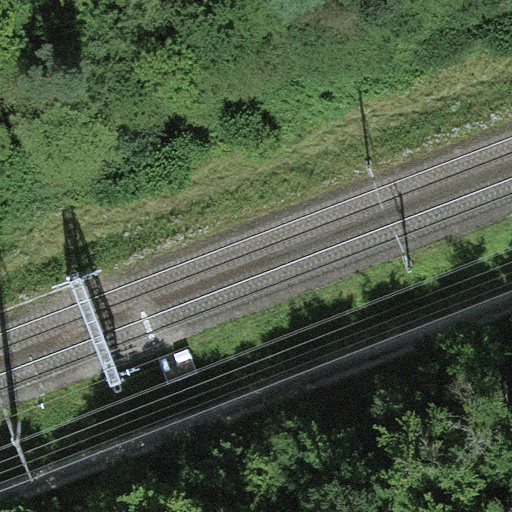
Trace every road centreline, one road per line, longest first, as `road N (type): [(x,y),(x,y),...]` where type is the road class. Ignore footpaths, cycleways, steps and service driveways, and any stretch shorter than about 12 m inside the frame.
road 1 (track): [(511,60),(0,265)]
road 2 (track): [(0,496),(511,300)]
